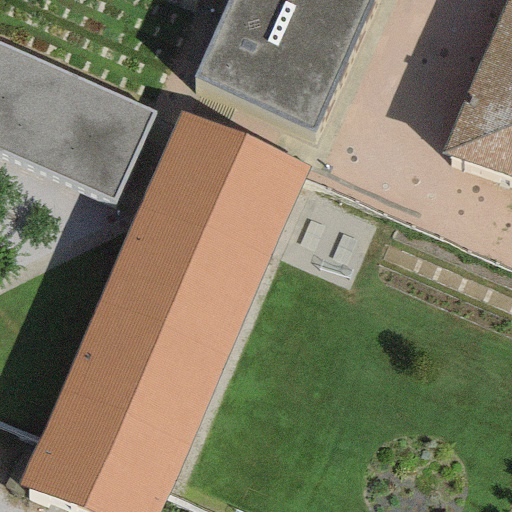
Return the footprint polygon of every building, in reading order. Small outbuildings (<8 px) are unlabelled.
[(201,0),(151,0),(194,18),(201,0)] [(379,0),(226,0),(194,74),(322,130),(379,0)] [(511,0),(504,0),(444,143),(511,171),(511,0)] [(153,113),(0,44),(0,153),(112,204),(153,113)] [(162,511),(311,168),(177,111),(14,488),(69,511),(162,511)]
